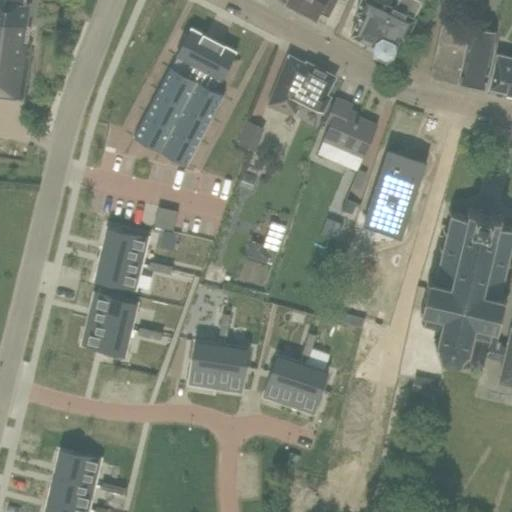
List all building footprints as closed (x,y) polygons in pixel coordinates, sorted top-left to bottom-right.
[(0,0),(0,95),(22,99),(30,41),(27,40),(29,25),(26,25),(29,2),(25,1),(24,0),(0,0)] [(290,6),(300,12),(306,0),(287,0),(287,1),(292,3),(290,6)] [(306,0),(300,12),(310,17),(312,14),(317,16),(320,10),(328,14),(335,0),(306,0)] [(397,0),(394,7),(393,7),(388,4),(389,0),(360,0),(355,11),(360,13),(350,34),(374,45),(374,52),(386,58),(392,54),(400,38),(405,41),(416,18),(415,17),(422,2),(421,0),(397,0)] [(485,85),(492,53),(495,30),(482,28),(486,12),(475,9),(471,26),(472,26),(459,81),(482,86),(484,86),(485,85)] [(460,25),(442,21),(431,70),(434,75),(445,77),(444,78),(458,81),(467,38),(458,36),(460,25)] [(134,135),(134,136),(135,137),(160,150),(187,164),(200,140),(212,118),(223,96),(224,94),(215,89),(220,79),(221,79),(236,51),(236,52),(237,50),(191,26),(190,27),(191,28),(177,55),(176,55),(177,56),(171,67),(171,66),(170,68),(158,89),(158,90),(146,112),(134,135)] [(489,88),(511,92),(511,56),(497,53),(489,88)] [(306,61),(305,64),(288,54),(266,106),(293,116),(296,110),(298,111),(303,101),(322,111),(329,96),(326,94),(335,76),(306,61)] [(322,140),(364,157),(377,124),(349,112),(352,104),(335,97),(325,120),(329,122),(322,140)] [(251,120),(244,143),(259,148),(267,125),(251,120)] [(427,161),(388,148),(366,218),(404,231),(427,161)] [(352,213),(357,202),(346,198),(341,209),(352,213)] [(158,206),(156,216),(166,218),(168,208),(158,206)] [(168,208),(166,218),(176,220),(178,210),(168,208)] [(498,357),(500,345),(501,342),(497,341),(501,324),(498,323),(503,301),(507,301),(508,295),(503,294),(511,258),(511,228),(501,225),(503,217),(492,215),(492,213),(486,211),(479,209),(478,211),(468,209),(466,216),(449,212),(433,277),(428,276),(420,311),(427,312),(425,321),(428,323),(442,327),(438,340),(441,354),(443,356),(459,361),(467,353),(472,356),(471,360),(476,366),(483,365),(486,356),(498,360),(498,357)] [(156,216),(154,225),(164,228),(166,218),(156,216)] [(166,218),(164,228),(173,230),(176,220),(166,218)] [(251,252),(280,261),(291,224),(275,219),(268,242),(256,238),(251,252)] [(107,226),(100,252),(142,262),(148,236),(147,236),(122,230),(122,229),(107,226)] [(100,252),(94,279),(109,282),(135,288),(136,288),(142,262),(100,252)] [(150,260),(148,268),(160,271),(161,263),(150,260)] [(161,263),(160,271),(171,274),(173,266),(161,263)] [(205,314),(217,316),(221,292),(209,291),(205,314)] [(96,292),(90,318),(132,328),(138,302),(137,302),(111,296),(111,295),(96,292)] [(223,313),(221,325),(229,326),(231,314),(223,313)] [(90,318),(83,345),(106,350),(106,349),(124,354),(125,354),(132,328),(90,318)] [(500,345),(498,357),(503,359),(499,381),(511,383),(511,324),(507,347),(500,345)] [(221,325),(218,337),(227,338),(229,326),(221,325)] [(139,326),(137,334),(149,337),(151,329),(139,326)] [(151,329),(149,337),(161,340),(163,332),(151,329)] [(309,332),(305,343),(313,346),(316,335),(309,332)] [(192,359),(189,381),(215,385),(222,343),(195,339),(195,341),(192,359)] [(222,343),(215,385),(242,389),(245,367),(248,348),(248,347),(222,343)] [(305,343),(301,355),(309,358),(313,346),(305,343)] [(271,373),(264,394),(289,402),(303,362),(278,354),(277,355),(271,373)] [(303,362),(289,402),(314,411),(322,390),(328,372),(328,370),(303,362)] [(411,390),(437,396),(441,380),(415,374),(411,390)] [(59,447),(53,472),(95,483),(101,458),(100,457),(74,451),(75,450),(59,447)] [(53,472),(47,498),(89,508),(95,483),(53,472)] [(102,481),(100,489),(112,492),(114,484),(102,481)] [(114,484),(112,492),(124,495),(126,487),(114,484)] [(47,498),(43,511),(88,511),(89,508),(47,498)]
